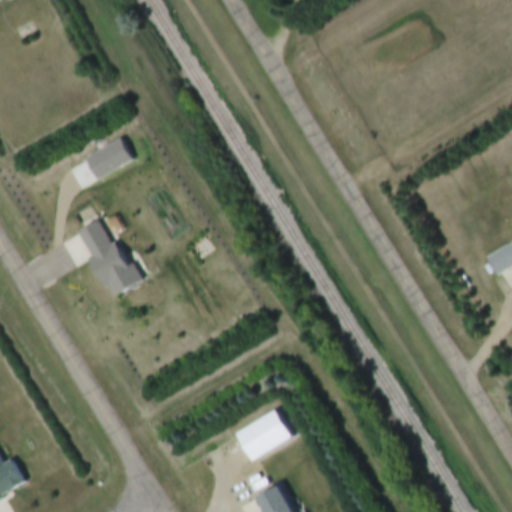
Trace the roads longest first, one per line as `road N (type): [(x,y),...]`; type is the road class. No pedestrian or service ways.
road 1 (residential): [(511,455),(231,0)]
road 2 (residential): [(0,240),(167,511)]
